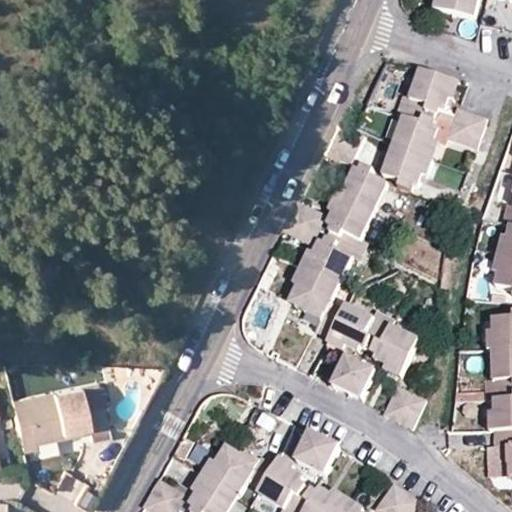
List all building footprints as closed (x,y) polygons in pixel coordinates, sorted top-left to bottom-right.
[(477,21),(482,0),(443,0),(441,13),(477,21)] [(456,83),(422,71),(411,100),(411,102),(429,108),(427,113),(438,117),(440,117),(442,112),(446,113),(449,105),(450,101),(456,83)] [(462,85),(456,83),(450,101),(455,103),(462,85)] [(398,117),(404,120),(411,102),(411,100),(405,97),(398,117)] [(429,108),(411,102),(404,120),(423,125),(425,119),(436,122),(438,117),(427,113),(429,108)] [(489,122),(458,112),(448,142),(479,152),(489,122)] [(404,120),(395,148),(431,160),(437,143),(439,137),(441,131),(437,129),(438,123),(436,122),(425,119),(423,125),(404,120)] [(337,125),(323,154),(352,167),(366,138),(337,125)] [(431,160),(435,161),(441,144),(437,143),(431,160)] [(424,178),(431,160),(395,148),(384,178),(401,184),(400,190),(412,194),(414,189),(420,190),(422,184),(424,178)] [(424,178),(429,180),(435,161),(431,160),(424,178)] [(361,172),(356,170),(349,184),(342,198),(376,214),(390,186),(373,178),(375,172),(364,167),(361,172)] [(342,198),(337,196),(329,213),(334,215),(342,198)] [(333,235),(343,239),(346,234),(363,242),(376,214),(342,198),(334,215),(333,218),(328,227),(333,230),(331,233),(333,235)] [(284,233),(313,247),(328,218),(298,203),(284,233)] [(354,259),(363,242),(346,234),(343,239),(333,235),(330,241),(340,246),(337,251),(354,259)] [(316,252),(314,255),(306,272),(340,288),(354,259),(337,251),(340,246),(330,241),(328,240),(326,245),(320,243),(316,252)] [(509,241),(504,240),(500,257),(505,258),(509,241)] [(354,259),(361,262),(369,245),(363,242),(354,259)] [(314,255),(309,252),(301,269),(306,272),(314,255)] [(495,276),(500,277),(505,258),(500,257),(495,276)] [(511,260),(505,258),(500,277),(497,289),(511,292),(511,260)] [(293,287),(298,289),(306,272),(301,269),(293,287)] [(293,299),(290,306),(321,321),(324,322),(332,305),(340,288),(306,272),(298,289),(293,299)] [(340,288),(332,305),(344,311),(346,306),(352,294),(340,288)] [(316,333),(330,340),(347,348),(350,349),(360,354),(363,349),(367,351),(368,350),(373,339),(367,336),(375,320),(346,306),(344,311),(332,305),(324,322),(321,321),(316,333)] [(378,312),(375,320),(393,329),(396,321),(378,312)] [(368,350),(374,352),(379,342),(385,345),(393,329),(375,320),(367,336),(373,339),(368,350)] [(511,321),(496,321),(496,333),(496,353),(511,352),(511,321)] [(393,329),(385,345),(379,342),(374,352),(373,354),(378,356),(376,362),(383,365),(387,367),(404,375),(421,342),(393,329)] [(330,340),(328,345),(345,353),(347,348),(330,340)] [(511,352),(496,353),(496,383),(497,403),(511,402),(511,352)] [(335,388),(363,402),(377,373),(349,360),(342,375),(335,388)] [(387,367),(385,372),(402,380),(404,375),(387,367)] [(11,401),(22,451),(35,448),(34,442),(88,430),(90,440),(108,436),(106,427),(96,382),(11,401)] [(496,383),(488,383),(489,403),(497,403),(496,383)] [(384,417),(413,430),(427,402),(399,388),(384,417)] [(511,402),(497,403),(497,416),(497,433),(511,433),(511,402)] [(511,449),(511,433),(497,433),(497,442),(497,450),(508,449),(511,449)] [(306,452),(298,465),(327,480),(341,452),(313,437),(306,452)] [(228,448),(218,465),(208,481),(240,501),(249,485),(257,473),(256,472),(259,467),(242,457),(233,451),(228,448)] [(259,467),(260,465),(243,455),(242,457),(259,467)] [(295,473),(297,470),(281,460),(278,464),(295,473)] [(256,472),(257,473),(249,485),(261,492),(276,468),(263,461),(260,465),(259,467),(256,472)] [(203,478),(208,481),(218,465),(212,462),(203,478)] [(283,511),(284,511),(294,496),(300,499),(306,490),(308,488),(303,485),(306,480),(300,476),(295,473),(278,464),(276,468),(261,492),(258,496),(283,511)] [(61,472),(52,491),(71,500),(80,480),(61,472)] [(208,481),(203,478),(192,495),(197,498),(208,481)] [(180,511),(189,499),(160,481),(144,510),(147,511),(180,511)] [(232,511),(240,501),(208,481),(197,498),(196,501),(191,508),(195,510),(193,511),(232,511)] [(377,511),(417,511),(423,505),(395,486),(377,511)] [(294,496),(284,511),(308,511),(312,506),(305,503),(311,493),(306,490),(300,499),(294,496)] [(305,503),(312,506),(308,511),(342,511),(346,506),(332,497),(325,493),(320,490),(318,494),(313,491),(311,493),(305,503)] [(335,493),(332,497),(346,506),(349,502),(335,493)] [(365,511),(349,502),(346,506),(356,511),(365,511)]
